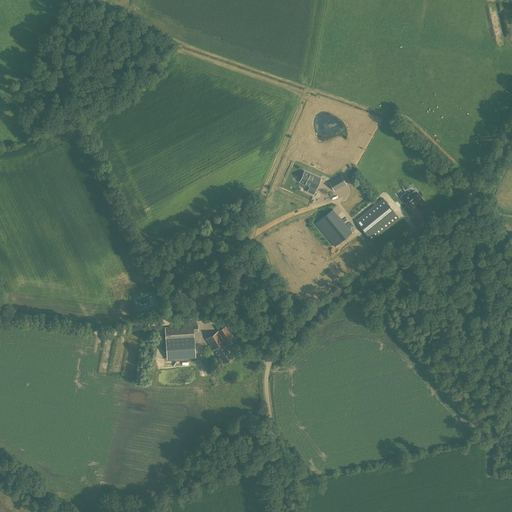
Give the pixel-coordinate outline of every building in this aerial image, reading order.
[(307,191),(313,194),(321,178),(304,171),(299,182),(309,186),(307,191)] [(329,182),(334,190),(346,183),(341,175),(329,182)] [(406,205),(412,200),(417,207),(424,201),(416,192),(415,191),(414,190),(411,193),(411,194),(412,195),(410,197),(407,194),(401,199),(406,205)] [(383,198),(355,221),(372,241),(400,219),(383,198)] [(315,223),(335,247),(352,232),(333,209),(315,223)] [(182,291),(179,293),(184,303),(191,300),(188,293),(195,289),(183,265),(171,270),(182,291)] [(195,296),(201,308),(213,302),(207,290),(195,296)] [(165,327),(167,358),(195,357),(194,332),(198,332),(198,325),(165,327)] [(226,326),(206,339),(214,350),(213,350),(223,363),(235,356),(227,344),(235,340),(226,326)] [(273,346),(267,339),(261,344),(267,351),(273,346)] [(156,369),(157,384),(195,382),(194,367),(156,369)]
